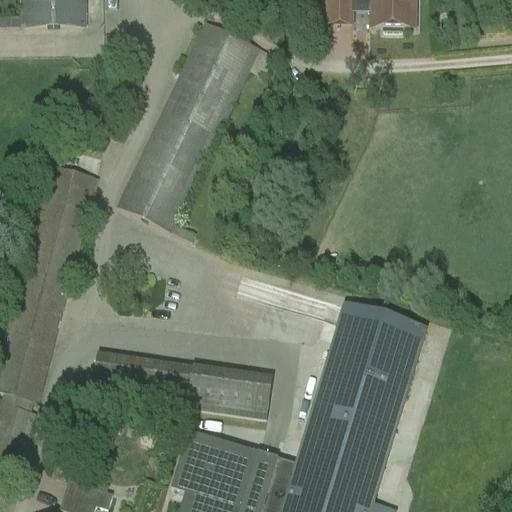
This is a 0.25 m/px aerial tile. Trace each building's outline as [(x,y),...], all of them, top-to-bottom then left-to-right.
[(0,30),(21,30),(85,29),(84,0),(20,0),(21,21),(0,21),(0,30)] [(411,0),(326,0),(326,30),(354,30),(354,16),(371,17),(371,30),(383,30),(383,37),(404,37),(404,30),(414,30),(414,2),(412,2),(411,0)] [(268,59),(205,29),(118,211),(171,236),(248,75),(269,85),(268,59)] [(51,170),(0,362),(0,396),(4,397),(0,411),(0,473),(21,479),(37,419),(32,418),(35,406),(38,406),(98,183),(51,170)] [(92,398),(182,412),(268,425),(273,386),(98,360),(92,398)] [(367,511),(404,393),(332,371),(288,511),(367,511)] [(262,511),(278,463),(188,436),(171,493),(185,498),(180,511),(262,511)] [(109,511),(113,499),(69,485),(60,511),(96,511),(98,511),(109,511)]
